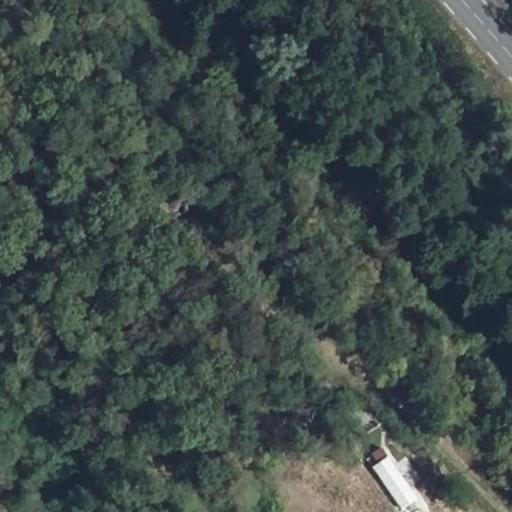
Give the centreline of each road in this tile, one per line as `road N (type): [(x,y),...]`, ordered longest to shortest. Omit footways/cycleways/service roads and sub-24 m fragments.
road 1 (track): [(495,511),(395,400),(106,163),(0,44)]
road 2 (track): [(153,0),(511,375)]
